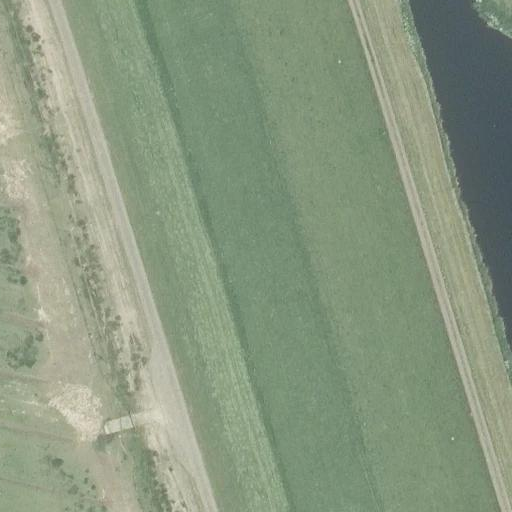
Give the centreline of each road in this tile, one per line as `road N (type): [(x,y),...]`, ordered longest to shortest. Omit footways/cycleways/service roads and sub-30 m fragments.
road 1 (track): [(211,511),(55,0)]
road 2 (track): [(352,0),(507,511)]
